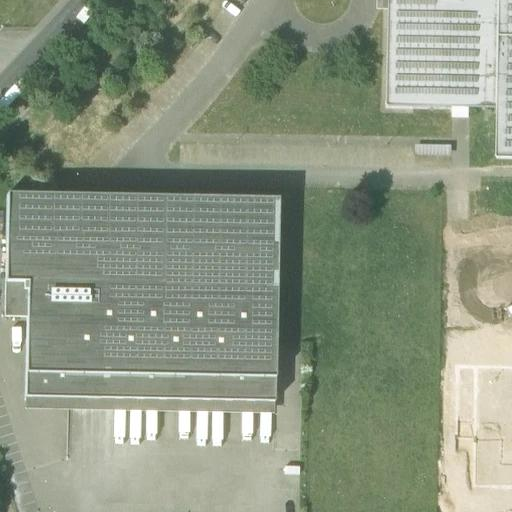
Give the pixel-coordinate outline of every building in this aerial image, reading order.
[(376,0),(376,12),(388,12),(388,10),(395,10),(394,0),(376,0)] [(469,110),(497,110),(498,0),(394,0),(395,10),(388,10),(388,12),(386,108),(451,110),(451,115),(469,116),(469,110)] [(511,0),(498,0),(497,110),(496,160),(511,160),(511,0)] [(25,319),(24,389),(49,389),(53,385),(53,376),(99,377),(101,379),(107,378),(108,377),(273,380),(276,202),(5,197),(3,319),(25,319)] [(474,441),(473,489),(511,489),(511,368),(458,367),(456,441),(474,441)] [(272,404),(273,380),(108,377),(107,378),(101,379),(99,377),(53,376),(53,385),(49,389),(24,389),(24,400),(272,404)] [(272,404),(24,400),(23,412),(272,416),(272,404)]
